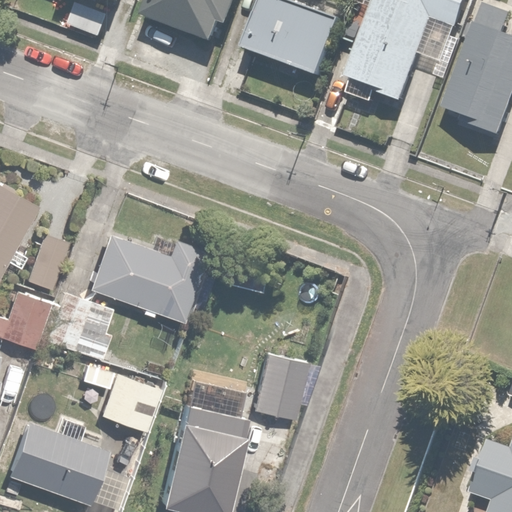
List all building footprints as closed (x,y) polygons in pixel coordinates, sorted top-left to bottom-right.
[(153,0),(148,19),(213,40),(219,22),(230,26),(238,0),(153,0)] [(338,19),(285,0),(262,0),(245,48),(317,75),(338,19)] [(376,0),(348,76),(404,96),(432,17),(459,27),(468,0),(376,0)] [(511,17),(486,7),(446,110),(503,132),(511,109),(511,17)] [(30,254),(12,244),(34,204),(0,185),(0,265),(3,261),(21,271),(30,254)] [(67,245),(42,234),(24,278),(49,288),(67,245)] [(105,234),(86,288),(184,322),(208,252),(172,239),(166,255),(105,234)] [(0,335),(34,346),(49,299),(13,288),(6,312),(0,309),(0,335)] [(114,305),(66,289),(50,340),(98,356),(114,305)] [(308,360),(265,352),(254,410),(298,418),(308,360)] [(159,387),(87,361),(80,380),(107,389),(98,413),(143,430),(159,387)] [(191,381),(185,404),(160,506),(175,509),(173,511),(222,511),(245,418),(227,413),(232,392),(191,381)] [(128,476),(100,466),(106,450),(26,420),(6,473),(87,503),(88,499),(116,509),(128,476)] [(511,511),(511,450),(492,444),(475,495),(493,501),(489,511),(511,511)]
